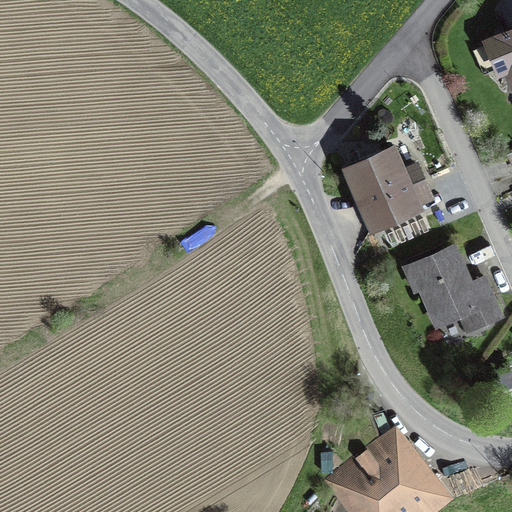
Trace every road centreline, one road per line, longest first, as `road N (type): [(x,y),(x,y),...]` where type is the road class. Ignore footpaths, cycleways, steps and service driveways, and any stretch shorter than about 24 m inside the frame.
road 1 (unclassified): [(511,451),(444,431),(387,380),(293,160)]
road 2 (unclassified): [(293,160),(219,69),(136,0)]
road 3 (residential): [(293,160),(329,129),(434,0)]
